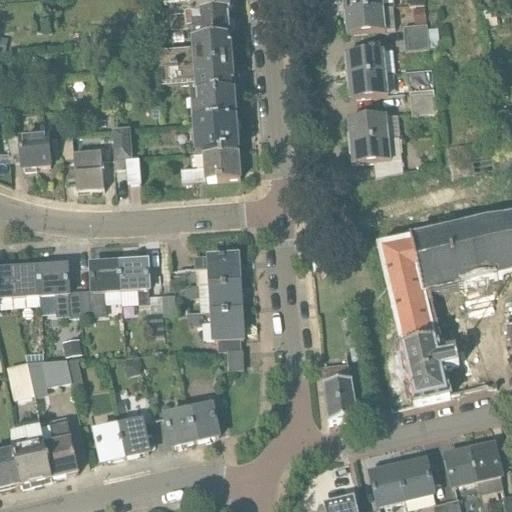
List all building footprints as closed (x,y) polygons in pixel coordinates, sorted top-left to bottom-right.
[(231,0),(163,0),(164,5),(172,4),(172,5),(184,4),(186,2),(191,1),(192,17),(227,14),(227,15),(233,14),(231,0)] [(343,0),(345,17),(385,13),(385,12),(393,11),(391,0),(343,0)] [(411,0),(412,9),(424,7),(423,0),(411,0)] [(426,27),(425,10),(413,11),(415,29),(426,27)] [(345,17),(347,38),(387,36),(385,13),(345,17)] [(227,14),(192,17),(171,19),(172,33),(193,31),(194,44),(229,41),(229,39),(234,36),(234,28),(228,25),(227,15),(227,14)] [(405,43),(429,40),(428,32),(428,28),(404,31),(405,43)] [(140,34),(125,35),(127,49),(141,47),(140,34)] [(429,40),(405,43),(407,54),(430,52),(430,51),(429,40)] [(229,41),(194,44),(195,55),(160,58),(161,74),(232,68),(231,56),(235,54),(236,53),(235,53),(235,47),(235,46),(234,46),(230,44),(229,41)] [(345,58),(348,82),(386,78),(384,56),(345,58)] [(232,68),(161,74),(162,90),(197,87),(198,99),(234,96),(234,93),(238,90),(238,91),(239,90),(238,90),(238,84),(238,83),(237,83),(233,81),(232,68)] [(389,101),(386,78),(348,82),(350,104),(389,101)] [(412,107),(435,105),(434,93),(411,96),(412,107)] [(235,99),(234,99),(234,96),(198,99),(192,99),(194,127),(236,124),(235,112),(236,111),(237,110),(238,109),(239,108),(239,107),(240,106),(240,105),(239,103),(239,102),(238,101),(237,100),(236,100),(235,99)] [(413,120),(437,118),(435,105),(412,107),(413,120)] [(386,121),(348,124),(350,147),(388,143),(386,121)] [(236,124),(194,127),(197,159),(238,156),(237,140),(238,140),(239,139),(240,138),(241,136),(241,135),(241,134),(241,132),(240,131),(240,130),(238,128),(236,127),(236,124)] [(130,133),(112,135),(113,157),(115,177),(127,176),(126,165),(132,164),(130,133)] [(103,196),(104,195),(101,156),(73,158),(72,138),(60,139),(62,163),(74,162),(77,197),(78,197),(78,196),(103,194),(103,196)] [(22,174),(51,172),(48,143),(21,145),(20,139),(8,140),(10,166),(22,165),(22,174)] [(373,167),(375,182),(403,176),(399,141),(388,143),(350,147),(352,169),(373,167)] [(489,145),(448,153),(454,183),(495,175),(489,145)] [(193,176),(181,177),(182,188),(240,183),(238,156),(197,159),(197,160),(191,160),(193,176)] [(132,165),(132,164),(126,165),(127,176),(128,190),(141,188),(139,169),(139,165),(132,165)] [(400,352),(435,343),(426,298),(462,290),(462,291),(499,283),(498,281),(511,277),(511,222),(379,252),(400,352)] [(195,263),(196,274),(210,273),(211,290),(240,288),(238,266),(239,266),(238,260),(195,263)] [(133,265),(133,266),(119,267),(121,296),(139,295),(139,309),(150,308),(149,294),(150,294),(147,266),(134,266),(134,265),(133,265)] [(93,295),(80,296),(82,321),(96,320),(96,312),(105,311),(104,297),(121,296),(119,267),(105,268),(105,267),(104,267),(104,268),(91,269),(93,295)] [(313,281),(319,286),(320,283),(322,284),(328,276),(326,274),(328,273),(322,268),(313,281)] [(53,271),(39,272),(41,300),(56,300),(58,320),(70,319),(70,322),(82,321),(80,296),(69,296),(67,270),(54,271),(54,270),(53,270),(53,271)] [(41,300),(39,272),(25,273),(25,272),(23,272),(23,273),(11,274),(12,296),(0,296),(0,318),(23,317),(22,302),(41,300)] [(211,290),(212,317),(241,315),(240,294),(240,288),(211,290)] [(202,302),(202,290),(187,291),(187,303),(202,302)] [(164,320),(176,319),(175,299),(162,300),(164,320)] [(241,315),(212,317),(214,345),(217,345),(218,358),(241,356),(241,344),(242,344),(241,315)] [(150,341),(164,340),(163,317),(148,318),(150,341)] [(204,330),(203,318),(188,319),(189,331),(204,330)] [(64,362),(81,359),(78,344),(62,347),(64,362)] [(437,344),(400,352),(413,409),(450,400),(444,376),(451,374),(451,373),(459,371),(457,358),(446,360),(445,354),(439,355),(437,344)] [(349,352),(351,365),(362,363),(360,351),(349,352)] [(241,356),(227,357),(229,374),(242,374),(241,356)] [(27,369),(35,401),(35,403),(49,400),(47,393),(71,388),(68,375),(67,366),(27,369)] [(35,401),(27,369),(7,373),(15,405),(35,401)] [(71,388),(72,388),(73,390),(82,388),(78,372),(68,375),(71,388)] [(329,429),(357,423),(350,372),(322,375),(324,391),(329,429)] [(159,410),(156,401),(149,403),(151,412),(159,410)] [(116,407),(118,417),(126,415),(123,405),(116,407)] [(195,446),(219,440),(212,411),(189,417),(195,446)] [(195,446),(189,417),(166,422),(172,451),(195,446)] [(79,477),(66,422),(40,428),(52,483),(79,477)] [(125,462),(149,456),(142,427),(119,432),(125,462)] [(52,483),(40,428),(12,434),(12,451),(13,457),(21,490),(21,491),(27,489),(26,489),(52,483)] [(125,462),(119,432),(95,438),(102,467),(125,462)] [(494,449),(469,455),(477,487),(480,499),(503,494),(500,481),(501,481),(494,449)] [(453,493),(477,487),(469,455),(445,461),(453,493)] [(0,494),(21,490),(13,457),(0,459),(0,494)] [(434,499),(426,465),(397,472),(405,506),(434,499)] [(378,511),(405,506),(397,472),(370,479),(378,511)] [(503,501),(505,511),(511,511),(511,499),(505,501),(503,501)] [(356,511),(354,502),(352,502),(353,503),(324,509),(324,511),(356,511)]
